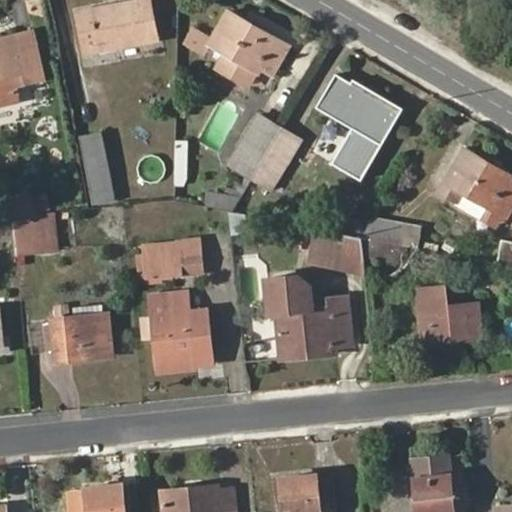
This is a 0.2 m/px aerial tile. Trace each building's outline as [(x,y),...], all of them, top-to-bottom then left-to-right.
[(149,0),(145,0),(80,13),(88,52),(158,40),(149,0)] [(264,68),(276,74),(287,54),(274,46),(278,39),(230,12),(214,40),(192,28),(183,45),(204,58),(212,45),(227,53),(220,67),(253,88),(264,68)] [(44,80),(32,31),(0,38),(0,105),(19,101),(16,86),(44,80)] [(287,54),(291,47),(278,39),(274,46),(287,54)] [(400,111),(339,77),(321,108),(383,143),(400,111)] [(262,116),(232,164),(254,178),(283,129),(262,116)] [(254,178),(273,189),(303,141),(283,129),(254,178)] [(103,133),(82,137),(94,202),(115,198),(103,133)] [(511,175),(466,150),(440,195),(496,228),(504,215),(509,218),(511,212),(511,181),(511,179),(511,175)] [(204,191),(205,205),(235,211),(243,197),(204,191)] [(33,198),(7,200),(14,216),(35,214),(33,198)] [(41,213),(35,214),(14,216),(16,238),(17,252),(17,254),(45,250),(41,213)] [(0,224),(0,239),(16,238),(14,216),(0,224)] [(373,222),(345,216),(342,233),(364,237),(373,222)] [(375,219),(373,222),(364,237),(404,245),(407,226),(375,219)] [(424,229),(407,226),(404,245),(421,248),(424,229)] [(367,270),(366,256),(364,237),(342,233),(314,227),(308,258),(367,270)] [(366,256),(399,263),(404,245),(364,237),(366,256)] [(198,256),(196,240),(179,242),(181,258),(198,256)] [(511,242),(504,241),(500,264),(511,265),(511,242)] [(183,275),(181,258),(179,242),(148,245),(148,254),(136,255),(139,278),(183,275)] [(511,265),(500,264),(498,276),(511,279),(511,265)] [(294,274),(268,276),(271,313),(278,313),(281,352),(315,351),(315,356),(337,354),(336,347),(355,345),(349,298),(331,299),(331,307),(315,309),(313,282),(294,274)] [(448,307),(446,288),(420,290),(425,345),(484,339),(480,304),(448,307)] [(195,368),(194,365),(190,312),(188,292),(152,295),(154,316),(155,337),(160,371),(195,368)] [(213,364),(207,310),(190,312),(194,365),(213,364)] [(113,355),(109,314),(54,319),(58,360),(113,355)] [(143,317),(145,338),(155,337),(154,316),(143,317)] [(455,511),(450,457),(414,460),(418,511),(455,511)] [(336,511),(333,474),(282,478),(285,511),(336,511)] [(126,511),(124,483),(87,487),(90,511),(126,511)] [(221,491),(221,484),(164,490),(166,511),(236,511),(234,490),(221,491)]
